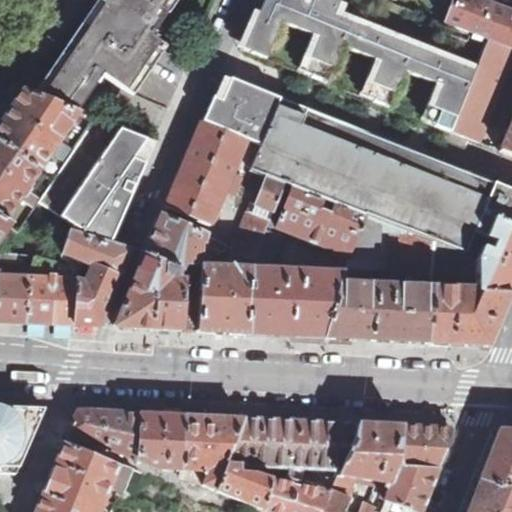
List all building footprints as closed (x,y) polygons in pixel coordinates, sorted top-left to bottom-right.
[(54,76),(40,97),(77,112),(103,75),(126,92),(159,43),(157,41),(161,35),(165,29),(159,25),(167,13),(163,10),(169,0),(105,0),(102,6),(54,76)] [(260,0),(241,45),(451,132),(478,67),(336,9),(340,0),(260,0)] [(489,41),(511,49),(511,14),(474,0),(453,0),(446,24),(489,41)] [(511,121),(499,152),(511,156),(511,49),(489,41),(478,67),(451,132),(477,143),(511,57),(511,121)] [(260,145),(279,100),(229,80),(220,102),(211,99),(201,122),(260,145)] [(23,90),(0,122),(0,142),(38,170),(77,112),(40,97),(23,90)] [(473,234),(492,184),(279,100),(260,145),(249,171),(266,179),(284,186),(313,197),(323,201),(364,218),(366,218),(367,217),(436,243),(465,255),(473,234)] [(68,233),(108,245),(119,222),(131,192),(143,164),(132,159),(145,140),(94,119),(38,204),(72,225),(68,233)] [(243,173),(249,171),(260,145),(201,122),(165,208),(209,227),(210,224),(215,226),(222,209),(218,207),(224,191),(234,195),(243,173)] [(0,142),(0,217),(5,220),(38,170),(0,142)] [(255,260),(284,186),(266,179),(254,213),(251,212),(234,255),(255,260)] [(473,234),(485,239),(494,218),(511,225),(511,191),(492,184),(473,234)] [(342,253),(335,272),(342,272),(344,269),(364,218),(323,201),(319,210),(310,206),(313,197),(284,186),(255,260),(252,268),(270,269),(284,231),(342,253)] [(159,216),(142,255),(184,272),(185,266),(201,267),(203,267),(203,244),(206,235),(159,216)] [(0,243),(12,225),(5,220),(0,217),(0,243)] [(356,270),(388,272),(434,274),(436,243),(367,217),(366,218),(364,218),(344,269),(356,270)] [(485,239),(477,259),(511,272),(511,225),(494,218),(485,239)] [(92,266),(117,275),(128,250),(108,245),(68,233),(61,253),(83,262),(92,266)] [(434,274),(476,276),(476,262),(477,259),(465,255),(436,243),(434,274)] [(71,326),(73,277),(75,277),(83,262),(61,253),(58,263),(33,256),(27,276),(25,323),(71,326)] [(196,333),(249,336),(252,268),(255,260),(234,255),(228,254),(229,268),(203,267),(201,267),(196,333)] [(115,329),(181,332),(184,272),(142,255),(113,324),(115,329)] [(434,289),(431,344),(487,347),(511,288),(511,272),(477,259),(476,262),(476,276),(477,291),(434,289)] [(118,278),(117,275),(92,266),(84,279),(75,277),(73,277),(71,326),(97,327),(118,278)] [(181,332),(196,333),(201,267),(185,266),(184,272),(181,332)] [(249,336),(323,339),(338,283),(338,281),(341,281),(342,272),(335,272),(270,269),(252,268),(249,336)] [(356,270),(344,269),(342,272),(341,281),(338,281),(338,283),(356,284),(356,270)] [(434,289),(434,274),(388,272),(387,286),(434,289)] [(0,321),(25,323),(27,276),(0,275),(0,321)] [(356,284),(338,283),(323,339),(431,344),(434,289),(387,286),(356,284)] [(0,467),(18,468),(31,437),(44,408),(15,407),(0,406),(0,467)] [(68,433),(138,461),(140,414),(76,411),(68,433)] [(181,470),(185,416),(140,414),(138,461),(159,469),(181,470)] [(215,491),(243,420),(185,416),(181,470),(188,471),(208,472),(202,486),(215,491)] [(239,465),(340,470),(347,454),(357,424),(243,420),(215,491),(266,511),(320,511),(336,479),(321,478),(318,491),(251,474),(239,474),(239,465)] [(355,478),(392,485),(393,485),(399,465),(395,453),(401,427),(357,424),(347,454),(340,470),(336,479),(320,511),(380,511),(381,511),(376,510),(381,497),(372,493),(370,498),(363,495),(358,508),(355,511),(345,511),(350,500),(349,499),(355,478)] [(381,511),(420,511),(453,431),(451,429),(401,427),(395,453),(399,465),(393,485),(392,485),(381,511)] [(511,431),(498,431),(479,482),(511,493),(511,431)] [(116,494),(117,492),(123,495),(133,469),(125,466),(117,467),(62,445),(34,511),(97,511),(107,490),(116,494)] [(511,511),(511,493),(479,482),(467,511),(511,511)]
